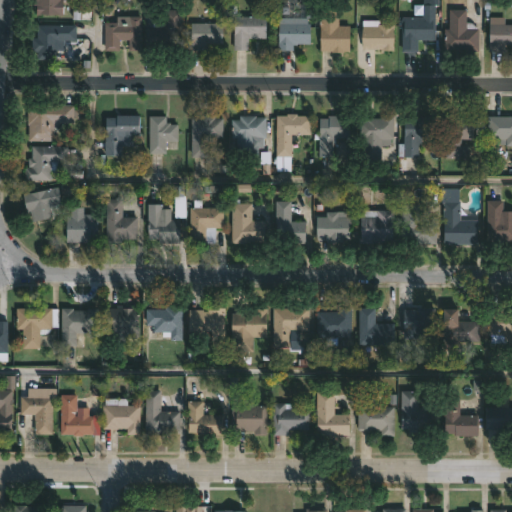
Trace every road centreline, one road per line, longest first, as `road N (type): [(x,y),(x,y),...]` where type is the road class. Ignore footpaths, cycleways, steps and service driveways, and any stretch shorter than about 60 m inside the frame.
road 1 (residential): [(511,266),(105,276),(39,263),(14,242),(7,223),(6,0)]
road 2 (tertiary): [(0,468),(511,472)]
road 3 (residential): [(511,84),(3,82)]
